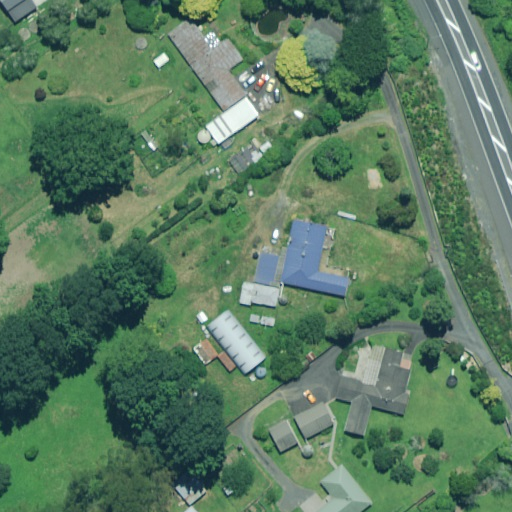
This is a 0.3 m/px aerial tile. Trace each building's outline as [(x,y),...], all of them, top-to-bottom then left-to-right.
[(213,137),(219,146),(243,130),(264,115),(233,69),(244,61),(224,32),(213,40),(197,17),(169,36),(223,115),(206,127),(208,130),(207,130),(206,129),(204,129),(203,130),(202,130),(201,131),(200,132),(199,133),(198,134),(198,135),(198,137),(198,138),(198,139),(199,140),(200,141),(200,142),(201,143),(203,144),(204,144),(205,144),(206,144),(208,144),(209,144),(210,143),(211,142),(212,141),(212,140),(213,138),(213,137)] [(263,159),(254,146),(230,162),(240,175),(263,159)] [(282,284),(348,298),(352,280),(318,273),(323,250),(333,252),(337,229),(296,220),(288,260),(262,254),(255,286),(245,284),(241,304),(251,307),(252,303),(277,308),(280,291),(282,284)] [(210,336),(207,339),(193,350),(209,369),(220,360),(231,374),(237,369),(244,378),(267,360),(229,312),(206,330),(210,336)] [(415,356),(373,346),(365,378),(344,373),(338,400),(353,403),(346,432),(365,437),(372,408),(406,416),(411,395),(406,394),(415,356)] [(335,426),(324,405),(296,419),(306,440),(335,426)] [(299,444),(288,423),(271,432),(281,453),(299,444)] [(325,442),(315,447),(320,458),(330,452),(325,442)] [(311,445),(309,445),(308,445),(307,445),(306,445),(304,446),(303,447),(302,448),(302,449),(301,450),(301,451),(301,453),(301,454),(301,455),(302,456),(303,457),(304,458),(305,459),(306,459),(307,460),(309,460),(310,460),(311,459),(312,459),(313,458),(314,457),(315,456),(316,455),(316,453),(316,452),(316,451),(315,449),(315,448),(314,447),(313,446),(312,446),(311,445)] [(322,483),(331,496),(325,500),(329,505),(319,511),(363,511),(373,505),(343,466),(322,483)] [(206,494),(191,475),(175,486),(190,506),(206,494)]
